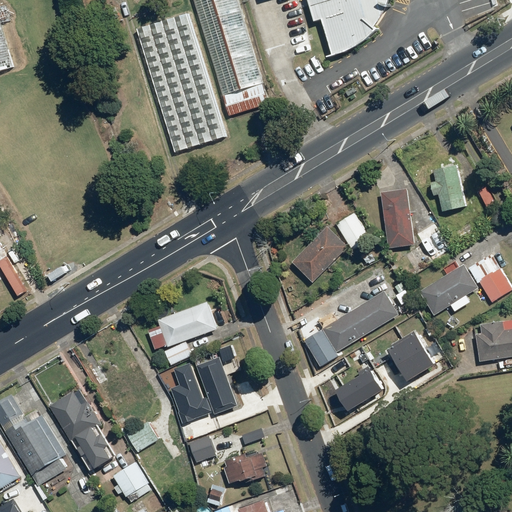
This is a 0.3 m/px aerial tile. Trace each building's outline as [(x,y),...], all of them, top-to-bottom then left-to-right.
[(192,0),(220,94),(261,82),(236,0),(192,0)] [(310,0),(317,21),(326,19),(337,56),(359,46),(374,32),(385,14),(390,0),(310,0)] [(0,9),(0,71),(17,67),(0,9)] [(224,137),(188,14),(138,28),(174,151),(224,137)] [(264,85),(225,97),(230,116),(270,105),(264,85)] [(460,161),(431,168),(441,211),(470,204),(460,161)] [(412,188),(385,190),(390,246),(417,244),(412,188)] [(357,211),(339,222),(355,249),(373,238),(357,211)] [(435,221),(417,232),(434,259),(452,248),(435,221)] [(352,246),(331,225),(296,261),(317,282),(352,246)] [(511,281),(493,252),(472,266),(482,282),(483,281),(495,300),(511,289),(511,281)] [(482,286),(467,262),(423,290),(438,314),(454,304),(458,310),(475,300),(470,293),(482,286)] [(326,327),(340,350),(402,313),(388,290),(326,327)] [(213,300),(161,317),(163,324),(149,328),(156,350),(169,345),(170,347),(223,329),(213,300)] [(485,332),(479,332),(483,360),(511,356),(511,319),(484,323),(485,332)] [(405,337),(424,369),(437,361),(418,329),(405,337)] [(393,344),(411,376),(424,369),(405,337),(393,344)] [(168,352),(174,364),(195,354),(190,342),(168,352)] [(223,355),(199,364),(218,413),(242,404),(223,355)] [(100,361),(89,367),(111,404),(151,381),(139,360),(124,369),(121,363),(106,372),(100,361)] [(174,385),(186,419),(214,410),(209,395),(206,396),(193,360),(177,366),(182,382),(174,385)] [(341,385),(352,406),(386,387),(375,367),(341,385)] [(76,391),(52,405),(73,441),(76,439),(94,470),(117,457),(109,443),(115,440),(109,430),(104,433),(99,424),(104,421),(92,400),(84,405),(76,391)] [(15,393),(0,401),(0,414),(43,485),(70,468),(64,457),(68,455),(44,415),(33,422),(15,393)] [(162,415),(130,433),(140,451),(162,439),(173,458),(184,452),(162,415)] [(193,441),(199,461),(219,455),(213,434),(193,441)] [(0,490),(24,476),(5,443),(0,445),(0,490)] [(247,454),(229,459),(230,464),(227,465),(233,483),(247,478),(248,482),(270,476),(268,467),(272,466),(268,453),(258,456),(257,453),(247,456),(247,454)] [(139,461),(117,473),(122,483),(117,486),(121,493),(126,491),(129,496),(130,495),(133,501),(155,488),(139,461)] [(162,494),(168,504),(184,496),(178,485),(162,494)] [(238,502),(218,510),(219,511),(274,511),(268,495),(240,506),(238,502)] [(0,505),(0,511),(41,511),(41,510),(37,511),(35,511),(27,498),(20,502),(16,496),(0,505)]
